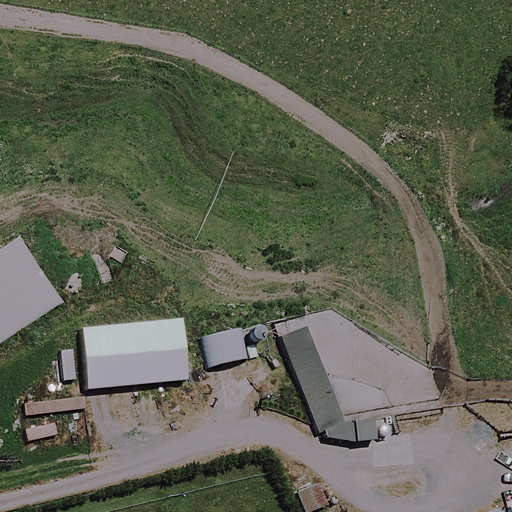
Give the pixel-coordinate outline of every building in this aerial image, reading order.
[(317,436),(321,435),(324,443),(370,447),(380,439),(372,418),(346,421),(306,320),(275,332),(317,436)] [(183,384),(177,323),(78,333),(84,393),(183,384)] [(245,363),(240,333),(205,339),(211,369),(245,363)] [(74,383),(72,353),(57,354),(59,384),(74,383)] [(14,430),(2,372),(0,372),(0,431),(0,433),(14,430)] [(314,511),(326,508),(318,486),(294,495),(300,511),(314,511)]
